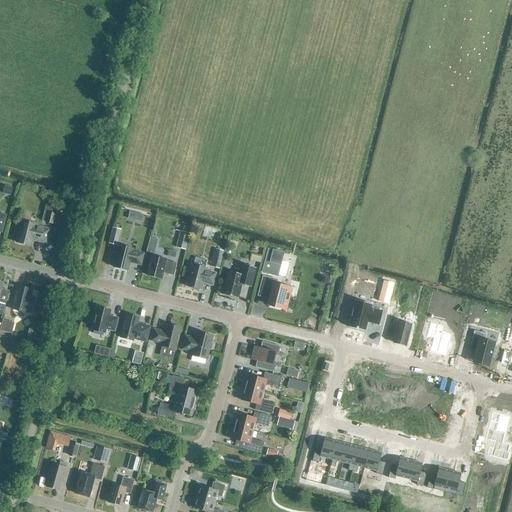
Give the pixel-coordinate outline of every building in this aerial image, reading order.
[(13,188),(4,186),(2,194),(11,196),(13,188)] [(46,205),(42,221),(45,221),(45,223),(54,225),(56,214),(55,214),(57,208),(46,205)] [(129,220),(144,222),(145,212),(130,210),(129,220)] [(46,244),(50,229),(36,226),(37,225),(21,221),(16,242),(31,246),(33,241),(46,244)] [(117,246),(121,230),(112,228),(108,244),(117,246)] [(201,239),(203,231),(196,229),(194,237),(201,239)] [(186,246),(189,234),(180,231),(177,243),(186,246)] [(152,236),(148,250),(156,252),(160,238),(152,236)] [(141,265),(144,254),(133,251),(133,249),(119,246),(113,267),(128,271),(130,263),(141,265)] [(262,272),(278,276),(283,253),(268,249),(262,272)] [(175,258),(177,252),(169,250),(168,257),(175,258)] [(214,255),(211,267),(220,269),(223,257),(214,255)] [(173,276),(176,263),(166,261),(166,260),(151,256),(146,275),(142,274),(151,277),(151,276),(162,279),(163,273),(173,276)] [(281,270),(288,271),(290,262),(284,260),(281,270)] [(212,285),(215,274),(206,271),(206,269),(192,265),(187,286),(201,289),(203,283),(212,285)] [(251,288),(256,268),(242,265),(240,274),(228,271),(222,295),(238,299),(242,285),(251,288)] [(292,312),(286,310),(292,288),(276,283),(277,280),(263,277),(258,296),(268,298),(267,304),(274,306),(274,308),(292,312)] [(394,284),(383,281),(378,302),(388,305),(394,284)] [(31,313),(35,298),(30,297),(32,290),(17,286),(11,309),(26,313),(27,312),(31,313)] [(354,300),(347,327),(364,331),(366,322),(378,325),(381,311),(370,308),(371,304),(354,300)] [(115,332),(118,318),(109,316),(111,311),(97,307),(91,330),(105,334),(106,329),(115,332)] [(146,342),(150,327),(138,324),(139,318),(126,314),(120,338),(133,341),(134,339),(146,342)] [(0,331),(11,334),(14,323),(2,320),(1,325),(0,330),(0,331)] [(399,322),(393,343),(406,346),(411,325),(399,322)] [(433,339),(429,352),(445,356),(447,349),(449,350),(451,343),(449,342),(450,335),(441,333),(443,327),(430,323),(426,337),(433,339)] [(176,350),(181,328),(167,325),(165,332),(154,329),(151,341),(162,344),(161,346),(176,350)] [(474,331),(471,345),(477,347),(474,360),(489,364),(491,357),(493,357),(495,351),(493,350),(494,343),(485,341),(487,334),(474,331)] [(210,343),(212,336),(197,332),(196,339),(185,336),(182,350),(192,352),(192,354),(207,358),(209,350),(211,350),(212,344),(210,343)] [(278,354),(280,347),(262,342),(260,348),(254,346),(251,360),(257,361),(255,367),(273,372),(275,365),(273,365),(276,353),(278,354)] [(511,349),(505,347),(501,360),(511,363),(511,349)] [(191,371),(178,368),(177,373),(189,376),(191,371)] [(286,376),(297,379),(298,372),(288,369),(286,376)] [(243,387),(263,393),(265,386),(267,385),(278,388),(278,389),(281,377),(265,372),(263,379),(247,375),(246,380),(245,380),(243,387)] [(175,399),(196,404),(198,396),(197,396),(198,391),(182,387),(184,379),(185,379),(173,376),(169,389),(175,390),(177,393),(175,399)] [(261,399),(263,393),(243,387),(241,395),(242,395),(240,400),(256,404),(255,410),(272,415),(274,404),(263,401),(261,399)] [(157,402),(158,395),(151,393),(149,400),(157,402)] [(194,412),(196,404),(175,399),(173,405),(171,406),(161,403),(160,403),(157,415),(174,419),(176,412),(192,417),(193,412),(194,412)] [(293,419),(294,410),(281,408),(279,417),(293,419)] [(233,426),(253,431),(254,425),(257,424),(268,427),(271,416),(254,412),(253,418),(237,414),(235,418),(233,426)] [(509,418),(492,413),(486,440),(495,442),(493,449),(489,448),(487,456),(507,461),(509,453),(508,453),(510,446),(502,444),(509,418)] [(279,425),(295,428),(296,423),(280,419),(279,425)] [(251,438),(253,431),(233,426),(231,434),(230,439),(246,443),(244,450),(261,454),(264,442),(264,443),(253,440),(251,438)] [(59,443),(71,446),(74,436),(51,430),(47,447),(57,450),(59,443)] [(315,447),(312,461),(319,463),(320,457),(332,460),(337,442),(324,439),(322,449),(315,447)] [(332,460),(330,466),(335,467),(336,461),(343,463),(347,445),(337,442),(332,460)] [(75,457),(79,445),(72,443),(69,455),(75,457)] [(347,445),(343,463),(349,465),(348,471),(352,472),(358,448),(347,445)] [(107,463),(111,450),(97,446),(93,460),(106,463),(107,463)] [(278,457),(279,450),(270,448),(268,455),(278,457)] [(358,448),(352,472),(356,473),(358,467),(364,468),(369,450),(358,448)] [(369,450),(364,468),(376,471),(375,474),(382,476),(385,463),(379,461),(381,454),(369,450)] [(141,459),(131,456),(127,470),(137,472),(141,459)] [(391,465),(387,479),(394,480),(395,477),(406,480),(411,462),(399,459),(397,467),(391,465)] [(66,468),(68,464),(61,462),(60,466),(52,464),(47,478),(49,479),(46,487),(59,490),(61,482),(63,483),(67,468),(66,468)] [(411,462),(406,480),(417,483),(416,486),(423,488),(426,474),(420,472),(422,465),(411,462)] [(101,481),(105,467),(93,464),(90,475),(81,472),(75,494),(89,498),(94,479),(101,481)] [(430,475),(426,489),(433,490),(434,487),(445,490),(449,472),(438,469),(436,477),(430,475)] [(449,472),(445,490),(456,493),(455,496),(461,498),(465,484),(459,482),(461,475),(449,472)] [(130,494),(134,480),(123,477),(120,486),(114,484),(108,503),(120,506),(124,493),(130,494)] [(469,505),(475,507),(477,501),(486,503),(492,482),(476,478),(469,505)] [(162,501),(165,488),(166,485),(156,482),(153,493),(143,490),(138,508),(150,511),(152,511),(156,499),(162,501)] [(196,496),(215,502),(217,496),(222,497),(225,486),(213,482),(211,488),(200,485),(196,496)] [(213,508),(215,502),(196,496),(193,508),(205,511),(204,511),(217,511),(218,510),(213,508)]
